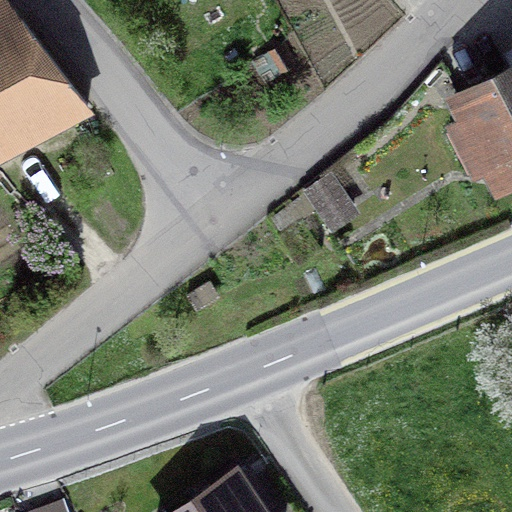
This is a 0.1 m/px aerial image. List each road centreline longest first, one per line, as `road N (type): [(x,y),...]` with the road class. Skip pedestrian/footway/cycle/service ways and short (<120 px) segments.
road 1 (residential): [(455,0),(382,83),(219,220)]
road 2 (residential): [(219,220),(38,0)]
road 3 (secondary): [(511,260),(252,374)]
road 4 (residential): [(219,220),(0,394)]
road 5 (secondary): [(252,374),(0,460)]
road 6 (residential): [(338,511),(252,374)]
